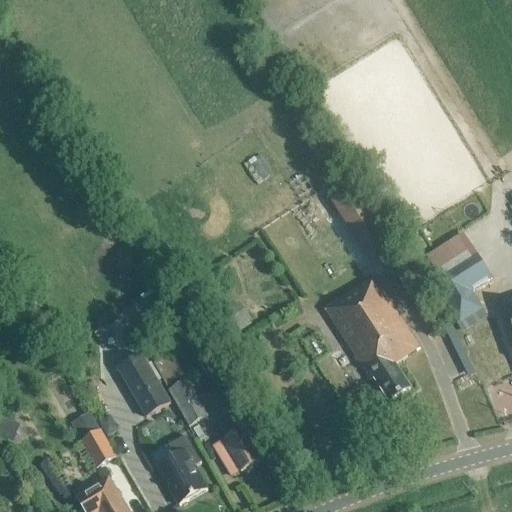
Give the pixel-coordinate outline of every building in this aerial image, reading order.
[(339,201),(374,256),(396,242),(361,187),(339,201)] [(457,239),(427,259),(439,276),(433,280),(461,324),(482,310),(471,293),(492,280),(474,253),(468,257),(457,239)] [(354,358),(362,368),(371,382),(374,380),(389,404),(411,391),(395,366),(420,350),(373,279),(324,311),(354,358)] [(159,337),(182,323),(169,301),(145,315),(159,337)] [(239,307),(215,323),(226,340),(250,324),(239,307)] [(173,355),(154,366),(189,428),(208,418),(173,355)] [(146,422),(170,407),(140,358),(116,373),(146,422)] [(242,473),(259,463),(251,450),(253,449),(242,431),(240,432),(233,420),(219,428),(226,441),(223,442),(242,473)] [(97,471),(116,460),(100,432),(81,443),(97,471)] [(174,458),(157,468),(179,508),(207,492),(194,469),(202,465),(186,438),(169,448),(174,458)] [(127,511),(109,480),(77,499),(84,511),(127,511)]
